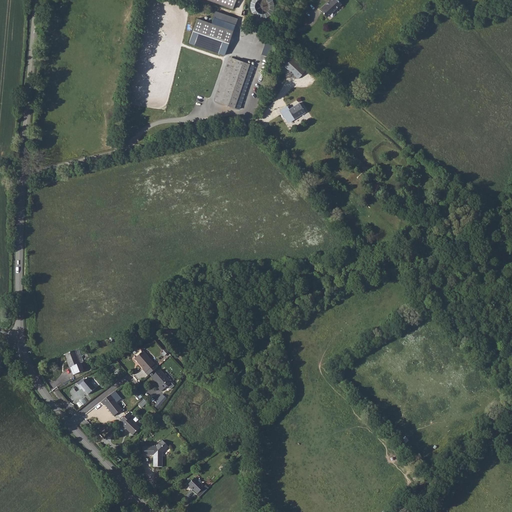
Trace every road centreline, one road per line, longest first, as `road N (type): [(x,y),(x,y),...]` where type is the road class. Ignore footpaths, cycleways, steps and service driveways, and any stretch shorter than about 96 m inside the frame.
road 1 (unclassified): [(22,176),(125,148),(150,124),(224,110),(244,115)]
road 2 (tertiary): [(38,0),(22,176)]
road 3 (tertiary): [(22,176),(21,344)]
